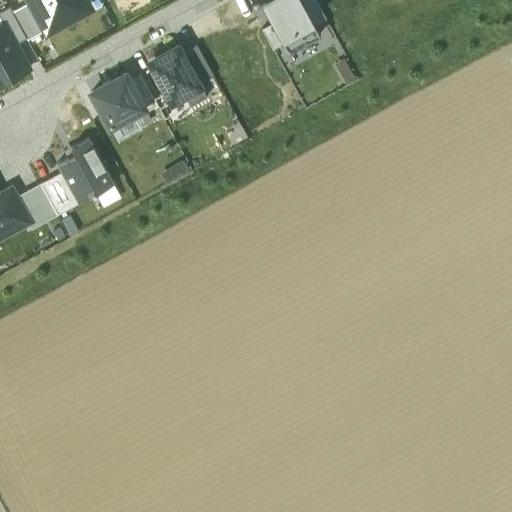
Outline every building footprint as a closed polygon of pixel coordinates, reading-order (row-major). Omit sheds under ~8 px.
[(28,0),(29,1),(45,29),(46,31),(88,8),(85,3),(88,1),(87,0),(28,0)] [(283,43),(288,51),(320,34),(315,25),(301,0),(261,0),(260,1),(272,22),(283,43)] [(301,0),(315,25),(326,19),(315,0),(301,0)] [(45,29),(29,1),(12,11),(26,38),(27,39),(45,29)] [(16,43),(26,38),(12,11),(9,6),(0,10),(0,17),(3,23),(4,22),(16,43)] [(4,22),(3,23),(0,24),(0,83),(29,68),(16,43),(4,22)] [(283,43),(272,22),(261,28),(272,48),(283,43)] [(199,83),(182,51),(178,43),(147,60),(165,92),(153,98),(157,105),(164,118),(189,104),(190,106),(207,96),(199,83)] [(213,75),(196,44),(182,51),(199,83),(213,75)] [(129,79),(125,72),(90,91),(110,126),(145,107),(129,79)] [(129,79),(145,107),(147,111),(157,105),(153,98),(140,73),(129,79)] [(56,162),(61,171),(78,202),(113,183),(88,137),(73,145),(72,144),(63,149),(67,157),(56,162)] [(61,171),(40,183),(57,214),(78,202),(61,171)] [(30,221),(28,222),(31,228),(57,214),(40,183),(16,196),(30,221)] [(0,193),(0,237),(28,222),(30,221),(16,196),(11,188),(0,193)]
